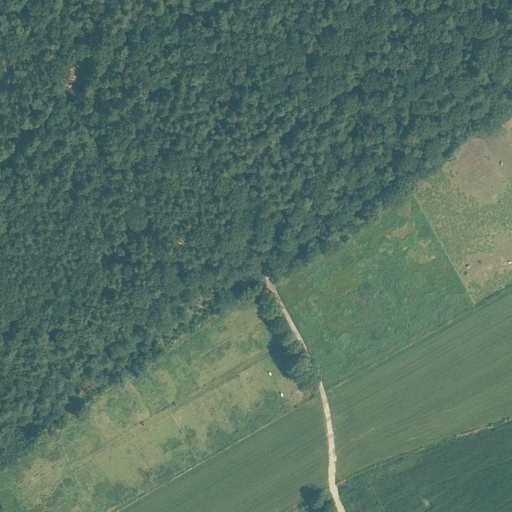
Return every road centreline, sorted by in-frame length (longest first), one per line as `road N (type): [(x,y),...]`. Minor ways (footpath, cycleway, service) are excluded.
road 1 (track): [(246,214),(511,13)]
road 2 (track): [(378,112),(214,76),(75,69)]
road 3 (track): [(344,511),(323,386),(270,280)]
road 4 (track): [(246,214),(224,163),(107,97),(75,69),(77,60)]
road 5 (track): [(76,64),(224,0)]
